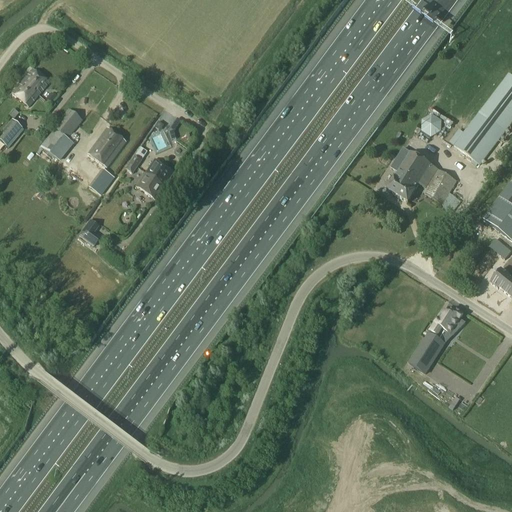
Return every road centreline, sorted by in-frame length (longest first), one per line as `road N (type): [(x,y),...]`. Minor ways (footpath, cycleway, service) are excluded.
road 1 (unclassified): [(511,334),(400,262),(342,261),(298,300),(236,448),(210,468),(182,472),(144,455),(46,383),(0,334)]
road 2 (motorway): [(56,511),(439,0)]
road 3 (motorway): [(383,0),(0,511)]
road 4 (unclassified): [(0,67),(23,36),(48,29),(202,131)]
